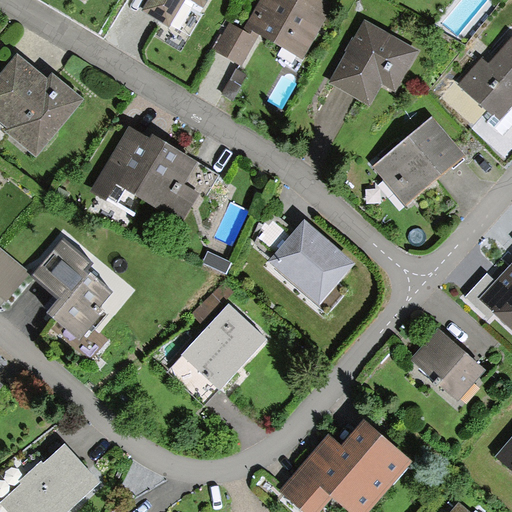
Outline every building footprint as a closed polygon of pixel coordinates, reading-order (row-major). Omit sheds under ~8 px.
[(205,0),(145,0),(140,11),(167,26),(181,0),(190,0),(202,6),(205,0)] [(255,0),(240,31),(225,24),(212,49),(239,64),(255,33),(303,58),(332,3),(326,0),(255,0)] [(417,47),(363,18),(329,81),(369,103),(379,84),(393,91),(417,47)] [(479,56),(456,83),(499,120),(493,127),(503,136),(511,125),(511,33),(487,63),(479,56)] [(44,77),(13,53),(0,70),(0,120),(5,125),(1,130),(32,155),(80,95),(49,71),(44,77)] [(463,154),(431,116),(370,168),(401,205),(463,154)] [(127,124),(88,190),(103,199),(113,182),(180,222),(197,193),(180,183),(195,159),(148,131),(146,135),(127,124)] [(269,209),(252,240),(271,256),(267,261),(328,312),(345,290),(333,280),(351,259),(300,218),(291,228),(269,209)] [(58,236),(27,274),(56,298),(44,311),(77,338),(100,311),(93,306),(107,289),(82,268),(88,261),(58,236)] [(511,344),(511,267),(496,283),(488,275),(464,301),(511,344)] [(265,335),(228,301),(167,368),(205,402),(265,335)] [(436,326),(408,358),(456,400),(484,368),(436,326)] [(327,433),(279,491),(305,511),(314,511),(330,494),(352,511),(364,511),(409,457),(359,417),(338,442),(327,433)] [(511,433),(494,457),(511,471),(511,433)] [(67,511),(101,481),(65,442),(2,500),(13,511),(67,511)] [(467,511),(455,502),(447,511),(467,511)]
